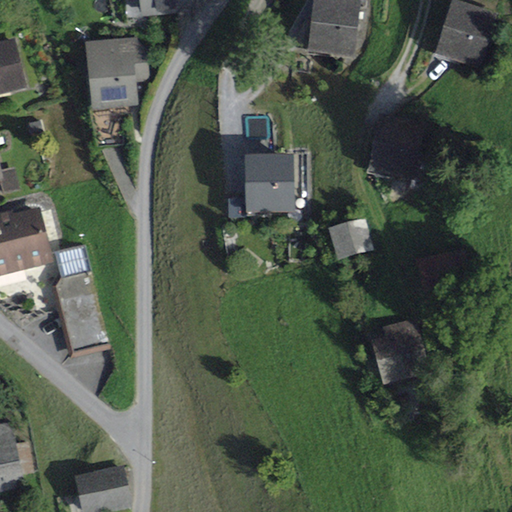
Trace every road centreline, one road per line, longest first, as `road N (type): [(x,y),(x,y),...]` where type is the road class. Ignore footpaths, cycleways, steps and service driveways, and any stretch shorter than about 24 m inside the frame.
road 1 (residential): [(220,0),(167,79),(146,165),(141,449)]
road 2 (residential): [(141,449),(0,327)]
